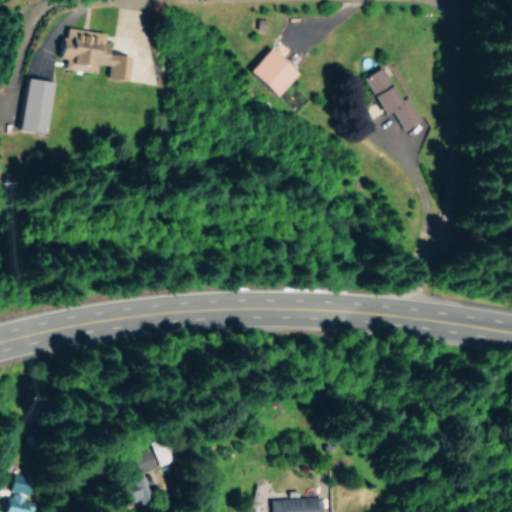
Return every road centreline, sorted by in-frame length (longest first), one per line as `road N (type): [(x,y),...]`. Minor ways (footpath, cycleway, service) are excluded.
road 1 (trunk): [(511,331),(277,308),(129,316),(0,340)]
road 2 (residential): [(408,318),(424,208),(408,0)]
